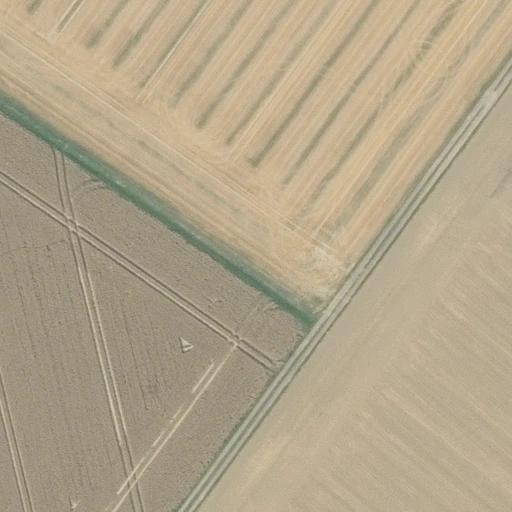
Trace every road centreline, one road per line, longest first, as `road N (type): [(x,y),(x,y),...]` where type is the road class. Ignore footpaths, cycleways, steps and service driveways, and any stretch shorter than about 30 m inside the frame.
road 1 (track): [(188,511),(511,73)]
road 2 (track): [(327,321),(0,80)]
